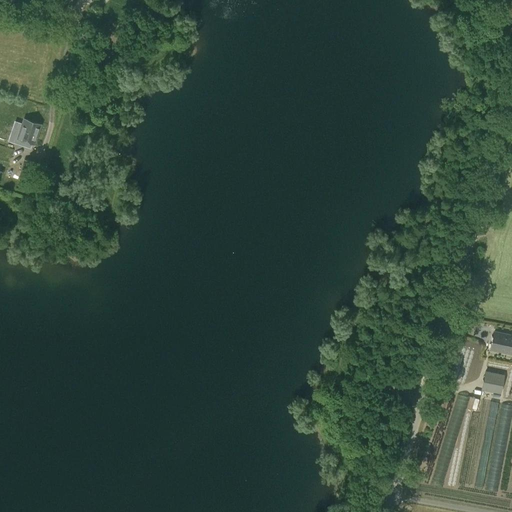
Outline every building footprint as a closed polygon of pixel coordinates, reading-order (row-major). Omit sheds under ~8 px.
[(17,139),(34,144),(40,124),(23,119),(17,139)] [(23,159),(18,179),(31,183),(37,163),(23,159)] [(511,335),(494,332),(490,349),(511,353),(511,335)] [(481,389),(499,393),(503,375),(485,371),(481,389)] [(466,406),(474,407),(475,397),(467,397),(466,406)] [(511,405),(502,403),(499,415),(510,417),(511,410),(511,405)]
